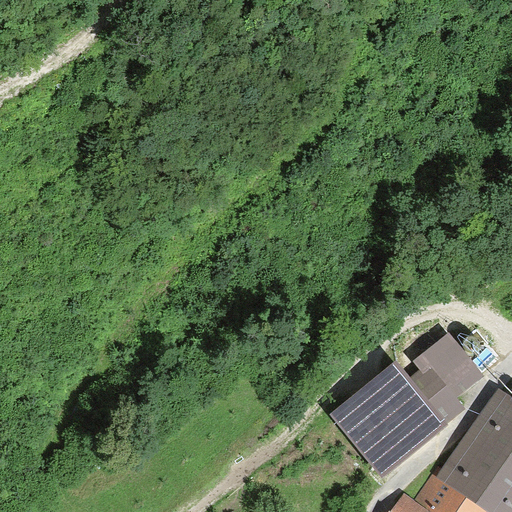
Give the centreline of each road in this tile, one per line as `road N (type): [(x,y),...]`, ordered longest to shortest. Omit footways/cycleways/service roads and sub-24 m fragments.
road 1 (track): [(392,0),(308,132),(176,264),(65,413),(50,459),(72,511)]
road 2 (track): [(191,511),(412,323),(453,313),(511,333)]
road 3 (track): [(511,362),(374,511)]
road 4 (track): [(0,96),(74,49),(121,0)]
